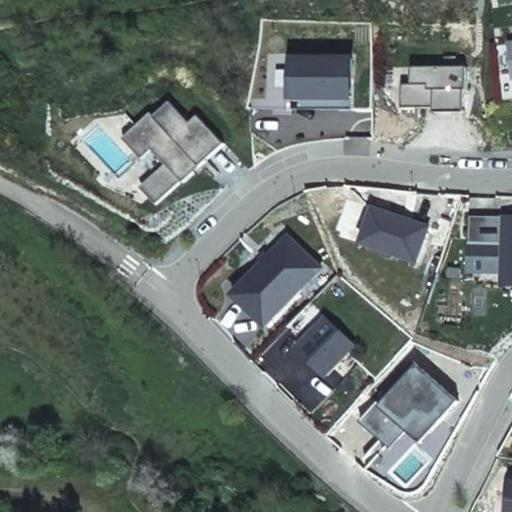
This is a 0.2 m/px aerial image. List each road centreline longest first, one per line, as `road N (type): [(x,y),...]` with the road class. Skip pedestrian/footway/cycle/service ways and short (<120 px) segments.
road 1 (residential): [(161,292),(259,200),(313,172),(511,181)]
road 2 (residential): [(390,511),(161,292)]
road 3 (unclassified): [(161,292),(112,252),(0,185)]
road 4 (residential): [(511,371),(433,511)]
